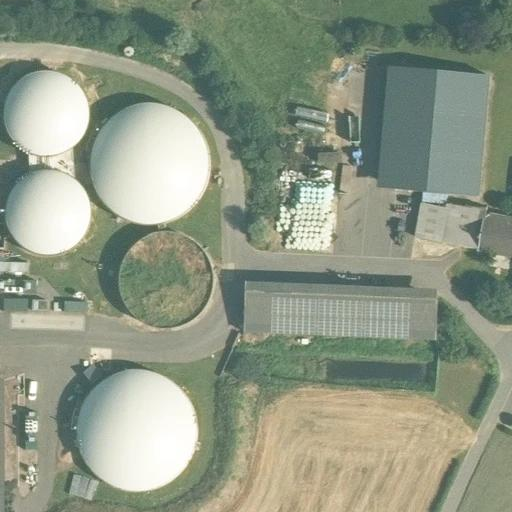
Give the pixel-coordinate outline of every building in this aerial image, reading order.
[(47,162),(62,158),(75,149),(84,137),(89,122),(88,107),(83,93),(73,82),(61,75),(47,71),(32,73),(19,79),(9,89),(2,101),(0,109),(0,123),(1,129),(7,142),(18,153),(32,160),(47,162)] [(381,188),(478,197),(489,82),(392,73),(381,188)] [(143,227),(163,225),(181,218),(196,205),(206,188),(210,169),(208,149),(199,130),(184,115),(165,106),(144,104),(123,109),(106,121),(93,138),(87,158),(88,178),(95,196),(107,211),(124,222),(143,227)] [(57,258),(71,252),(81,241),(88,227),(89,212),(86,197),(78,184),(66,175),(52,170),(37,169),(22,174),(10,183),(2,195),(0,201),(0,228),(4,239),(14,250),(28,258),(42,261),(57,258)] [(462,248),(468,209),(421,202),(415,241),(462,248)] [(485,211),(468,209),(462,248),(479,251),(483,223),(485,211)] [(511,227),(483,223),(479,251),(511,257),(511,227)] [(205,308),(211,292),(211,276),(206,260),(195,247),(181,238),(165,235),(150,237),(136,243),(125,254),(118,267),(115,282),(117,297),(124,310),(134,321),(147,328),(163,331),(180,329),(194,320),(205,308)] [(438,301),(246,293),(244,333),(436,341),(438,301)] [(2,301),(3,311),(25,311),(25,301),(2,301)] [(86,468),(103,485),(126,493),(151,492),(172,482),(188,464),(197,439),(195,416),(182,393),(166,379),(145,372),(125,372),(103,380),(88,396),(76,418),(75,441),(86,468)]
